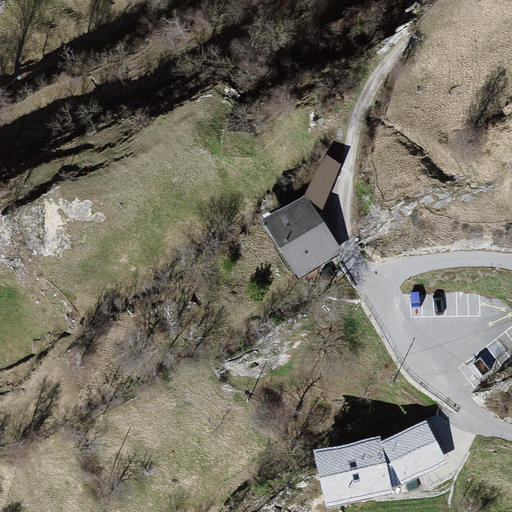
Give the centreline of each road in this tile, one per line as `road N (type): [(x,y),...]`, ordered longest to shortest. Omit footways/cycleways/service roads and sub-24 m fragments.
road 1 (unclassified): [(511,262),(459,258),(404,268),(379,288),(383,306),(439,381),(474,414),(511,432)]
road 2 (track): [(430,0),(372,78),(347,142),(349,246),(379,288)]
